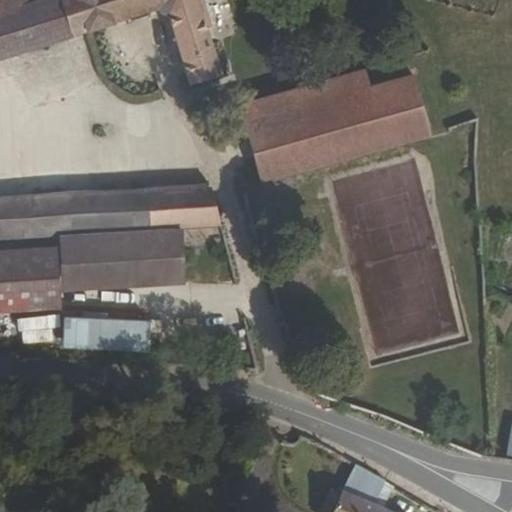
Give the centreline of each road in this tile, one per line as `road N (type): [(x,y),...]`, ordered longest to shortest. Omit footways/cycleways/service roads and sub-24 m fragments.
road 1 (unknown): [(0,81),(108,74),(150,86),(167,101),(212,186),(244,294),(258,397)]
road 2 (tertiary): [(408,457),(234,389),(0,361)]
